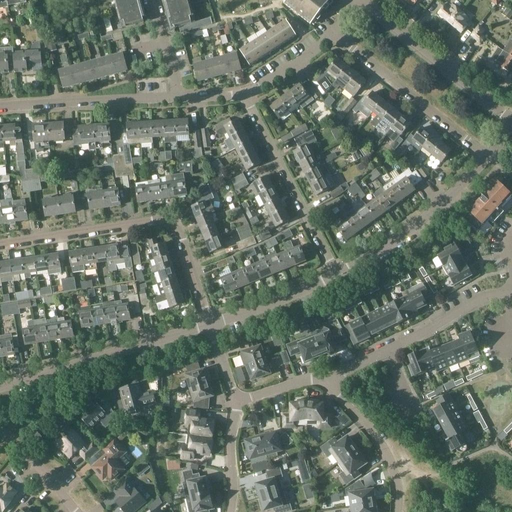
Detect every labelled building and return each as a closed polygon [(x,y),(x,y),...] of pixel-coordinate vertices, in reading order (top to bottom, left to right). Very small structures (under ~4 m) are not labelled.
[(113,0),(114,1),(117,0),(119,5),(115,6),(120,23),(124,22),(126,28),(144,23),(137,0),(113,0)] [(180,33),(212,24),(210,18),(191,23),(190,17),(194,16),(191,8),(187,9),(186,3),(190,2),(188,0),(165,0),(173,29),(179,27),(180,33)] [(287,0),(284,4),(310,25),(330,0),(287,0)] [(504,27),(511,16),(511,12),(500,4),(495,11),(502,16),(497,22),(504,27)] [(439,13),(450,23),(460,11),(452,5),(451,6),(450,5),(447,8),(445,6),(444,7),(439,13)] [(470,20),(460,11),(450,23),(462,33),(468,25),(466,24),(470,20)] [(109,17),(103,19),(107,33),(113,31),(109,17)] [(286,21),(277,27),(287,42),(296,36),(286,21)] [(473,32),(470,36),(480,44),(486,37),(483,35),(486,31),(479,25),(473,32)] [(267,33),(278,49),(287,42),(277,27),(267,33)] [(227,46),(223,32),(219,33),(223,47),(227,46)] [(258,39),(268,55),(278,49),(267,33),(258,39)] [(189,35),(181,37),(183,43),(190,41),(189,35)] [(249,45),(259,61),(268,55),(258,39),(249,45)] [(54,40),(45,42),(48,53),(57,50),(54,40)] [(31,51),(18,52),(19,72),(33,71),(33,64),(41,64),(40,42),(39,42),(37,42),(34,43),(33,45),(32,47),(31,48),(31,50),(31,51)] [(240,51),(250,67),(259,61),(249,45),(240,51)] [(0,48),(0,73),(19,72),(18,52),(13,53),(13,48),(0,48)] [(503,66),(502,67),(509,72),(511,68),(511,56),(504,51),(496,61),(503,66)] [(111,57),(116,73),(127,70),(122,54),(111,57)] [(225,57),(230,73),(241,70),(236,54),(225,57)] [(111,57),(101,60),(105,76),(116,73),(111,57)] [(215,60),(220,76),(230,73),(225,57),(215,60)] [(327,91),(332,86),(329,82),(327,80),(334,75),(338,78),(347,67),(338,59),(329,70),(313,82),(312,82),(322,95),(327,91)] [(91,63),(95,79),(105,76),(101,60),(91,63)] [(205,63),(209,79),(220,76),(215,60),(205,63)] [(91,63),(80,66),(85,82),(95,79),(91,63)] [(198,82),(209,79),(205,63),(194,66),(198,82)] [(70,69),(74,85),(85,82),(80,66),(70,69)] [(343,90),(344,90),(356,75),(347,67),(338,78),(332,86),(336,90),(339,87),(343,90)] [(64,88),(74,85),(70,69),(59,72),(64,88)] [(354,98),(357,94),(367,83),(356,75),(344,90),(354,98)] [(305,92),(300,85),(290,92),(299,104),(299,105),(302,110),(314,101),(307,91),(305,92)] [(321,96),(314,87),(309,91),(315,100),(321,96)] [(290,92),(281,99),(290,112),(299,105),(299,104),(290,92)] [(373,93),(363,104),(373,112),(382,100),(373,93)] [(333,103),(328,98),(324,103),(328,109),(333,103)] [(357,102),(352,98),(342,111),(346,115),(357,102)] [(281,99),(271,107),(280,119),(290,112),(281,99)] [(370,124),(375,128),(394,105),(389,101),(387,104),(382,100),(373,112),(377,116),(370,124)] [(362,107),(358,103),(341,122),(345,125),(346,126),(355,115),(362,107)] [(385,136),(392,128),(391,127),(401,116),(397,112),(399,109),(394,105),(375,128),(385,136)] [(392,128),(385,136),(394,142),(390,147),(394,151),(403,140),(399,137),(410,123),(401,116),(391,127),(392,128)] [(214,127),(219,138),(229,133),(231,138),(244,131),(239,121),(232,124),(229,119),(214,127)] [(163,122),(164,137),(176,136),(175,121),(163,122)] [(188,121),(175,121),(176,136),(189,136),(188,121)] [(163,122),(151,123),(153,138),(164,137),(163,122)] [(151,123),(140,124),(141,145),(153,144),(153,138),(151,123)] [(34,142),(35,142),(36,146),(36,148),(37,149),(38,150),(40,150),(41,150),(42,150),(43,150),(44,149),(45,149),(45,148),(46,147),(46,146),(46,145),(46,144),(50,143),(49,141),(55,140),(56,142),(63,142),(63,140),(72,140),(71,134),(64,135),(63,124),(33,126),(34,142)] [(140,124),(127,125),(128,139),(129,145),(141,145),(140,124)] [(305,124),(300,127),(303,133),(308,130),(305,124)] [(73,134),(73,139),(80,139),(80,143),(81,143),(82,146),(89,145),(89,148),(89,151),(96,150),(103,149),(103,144),(109,143),(109,141),(110,141),(109,125),(79,128),(79,130),(74,130),(74,134),(73,134)] [(3,127),(4,142),(9,142),(10,147),(16,147),(18,162),(17,163),(18,168),(25,167),(21,135),(20,134),(21,132),(21,131),(20,129),(15,129),(15,126),(3,127)] [(300,127),(290,132),(294,138),(303,133),(300,127)] [(339,127),(331,132),(336,141),(343,137),(339,127)] [(345,135),(350,139),(355,132),(352,129),(352,130),(350,128),(345,135)] [(432,136),(422,128),(413,140),(422,147),(432,136)] [(208,129),(202,130),(201,130),(204,149),(210,148),(208,129)] [(192,132),(195,149),(201,148),(199,131),(198,131),(192,132)] [(229,148),(235,145),(237,149),(250,142),(244,131),(231,138),(225,141),(229,148)] [(294,152),(299,163),(313,157),(308,147),(317,142),(311,131),(295,140),(300,149),(294,152)] [(360,136),(355,132),(350,139),(355,143),(360,136)] [(441,143),(432,136),(422,147),(431,155),(441,143)] [(396,152),(401,156),(411,143),(407,140),(396,152)] [(250,142),(237,149),(243,160),(256,153),(250,142)] [(362,146),(360,143),(357,146),(359,148),(358,149),(365,160),(370,155),(367,151),(366,152),(362,146)] [(441,163),(450,151),(441,143),(431,155),(441,163)] [(129,145),(123,145),(124,154),(126,165),(132,164),(130,153),(129,145)] [(351,154),(355,162),(362,158),(360,156),(359,156),(356,152),(351,154)] [(261,164),(256,153),(243,160),(248,171),(261,164)] [(107,160),(108,165),(113,164),(114,167),(126,165),(124,154),(112,156),(113,158),(107,160)] [(324,158),(327,163),(337,157),(335,154),(331,155),(324,158)] [(313,157),(299,163),(305,174),(322,165),(320,161),(316,163),(313,157)] [(419,161),(414,157),(409,163),(414,167),(419,161)] [(224,168),(218,160),(208,167),(214,174),(224,168)] [(192,173),(192,162),(180,163),(180,170),(185,170),(185,173),(192,173)] [(126,165),(128,176),(129,181),(135,180),(134,175),(132,164),(126,165)] [(126,165),(114,167),(115,170),(114,170),(115,178),(128,176),(126,165)] [(322,165),(305,174),(310,185),(324,178),(321,173),(325,171),(322,165)] [(429,175),(423,166),(418,170),(424,179),(429,175)] [(0,183),(10,183),(9,176),(6,176),(5,168),(0,168),(0,183)] [(376,170),(372,173),(376,179),(381,175),(376,170)] [(208,171),(203,174),(208,179),(212,176),(208,171)] [(402,181),(396,185),(405,197),(415,190),(412,186),(417,182),(418,183),(422,180),(416,171),(411,174),(402,181)] [(376,179),(372,173),(367,177),(372,182),(376,179)] [(172,183),(174,197),(187,195),(183,174),(171,176),(172,183)] [(243,175),(229,182),(232,187),(246,180),(243,175)] [(310,185),(316,196),(336,186),(330,175),(324,178),(310,185)] [(161,185),(160,185),(162,199),(174,197),(172,183),(171,176),(165,177),(166,184),(161,185)] [(256,197),(260,195),(274,188),(268,177),(250,186),(256,197)] [(232,187),(235,192),(248,185),(246,180),(232,187)] [(383,188),(395,205),(405,197),(396,185),(393,180),(383,188)] [(148,182),(135,184),(138,203),(150,201),(148,187),(149,187),(148,182)] [(225,191),(227,196),(235,192),(232,187),(229,182),(228,182),(231,187),(225,191)] [(476,205),(463,219),(478,233),(489,221),(493,224),(504,212),(501,209),(511,197),(497,182),(483,197),(482,196),(482,197),(483,198),(481,200),(480,200),(477,204),(476,204),(475,205),(476,205)] [(207,184),(197,194),(202,198),(203,201),(202,201),(203,203),(191,208),(196,219),(209,214),(214,212),(209,199),(206,194),(211,188),(207,184)] [(148,187),(150,201),(162,199),(160,185),(149,187),(148,187)] [(353,189),(358,194),(362,191),(357,185),(353,189)] [(330,194),(333,199),(344,192),(341,187),(330,194)] [(108,189),(109,191),(104,192),(107,208),(120,206),(118,190),(116,190),(116,188),(108,189)] [(260,195),(266,206),(279,199),(274,188),(260,195)] [(373,195),(377,199),(386,212),(395,205),(383,188),(373,195)] [(353,198),(358,194),(353,189),(349,192),(353,198)] [(90,210),(107,208),(104,192),(96,193),(96,190),(88,191),(89,194),(87,194),(87,195),(81,196),(82,199),(88,198),(90,210)] [(64,198),(58,198),(60,214),(75,212),(73,200),(79,200),(79,196),(73,197),(73,196),(71,197),(71,194),(63,195),(64,198)] [(44,200),(43,201),(45,217),(60,214),(58,198),(51,199),(51,198),(44,199),(44,200)] [(279,199),(266,206),(271,216),(285,209),(279,199)] [(334,202),(337,208),(342,205),(339,199),(334,202)] [(367,206),(376,219),(386,212),(377,199),(367,206)] [(0,201),(0,206),(3,223),(15,222),(12,202),(13,202),(13,200),(0,201)] [(12,202),(15,222),(27,220),(24,200),(13,202),(12,202)] [(242,205),(245,210),(251,207),(253,206),(250,200),(242,205)] [(328,213),(332,210),(335,215),(340,211),(337,208),(334,202),(325,207),(328,213)] [(354,209),(366,226),(376,219),(367,206),(363,202),(358,206),(354,209)] [(277,227),(277,228),(291,220),(285,209),(271,216),(274,221),(268,224),(271,230),(277,227)] [(344,216),(356,233),(366,226),(354,209),(344,216)] [(236,215),(242,227),(249,224),(242,212),(236,215)] [(214,225),(209,214),(196,219),(201,230),(214,225)] [(346,240),(356,233),(344,216),(338,220),(341,225),(337,228),(346,240)] [(236,244),(239,251),(256,244),(249,224),(242,227),(236,229),(241,242),(236,244)] [(201,230),(205,242),(219,236),(214,225),(201,230)] [(290,230),(279,236),(282,241),(293,236),(290,230)] [(258,236),(261,242),(271,237),(268,231),(258,236)] [(219,236),(205,242),(210,253),(223,248),(221,242),(230,239),(227,233),(219,236)] [(275,238),(270,241),(273,247),(278,244),(275,238)] [(150,261),(155,260),(168,256),(164,244),(157,246),(155,239),(149,241),(153,253),(148,255),(150,261)] [(269,250),(273,247),(270,241),(265,243),(269,250)] [(294,250),(291,242),(285,244),(288,252),(294,266),(306,261),(300,247),(294,250)] [(438,257),(443,267),(462,256),(454,243),(454,244),(444,249),(446,252),(438,257)] [(105,247),(107,261),(109,272),(117,271),(115,260),(124,258),(126,269),(133,268),(130,255),(124,256),(124,252),(119,253),(118,245),(105,247)] [(96,263),(107,261),(105,247),(93,249),(96,263)] [(254,248),(249,250),(252,257),(257,255),(254,248)] [(81,251),(85,272),(97,270),(96,263),(93,249),(81,251)] [(69,253),(71,267),(72,267),(73,273),(85,272),(81,251),(69,253)] [(288,252),(277,256),(283,270),(294,266),(288,252)] [(132,254),(134,266),(141,265),(139,253),(132,254)] [(58,255),(46,256),(48,271),(49,276),(61,274),(58,255)] [(34,258),(36,273),(48,271),(46,256),(34,258)] [(152,274),(159,272),(172,267),(168,256),(155,260),(157,266),(150,268),(152,274)] [(283,270),(277,256),(266,261),(272,275),(283,270)] [(443,267),(448,276),(467,266),(462,256),(443,267)] [(233,257),(224,260),(227,266),(235,263),(233,257)] [(22,260),(24,274),(25,279),(31,278),(30,273),(36,273),(34,258),(22,260)] [(22,260),(10,262),(13,281),(13,282),(20,281),(19,275),(24,274),(22,260)] [(218,270),(227,266),(224,260),(216,264),(218,270)] [(266,261),(255,265),(261,280),(272,275),(266,261)] [(10,262),(0,263),(0,274),(1,283),(13,281),(10,262)] [(244,270),(249,284),(261,280),(255,265),(244,270)] [(472,276),(467,266),(448,276),(454,286),(472,276)] [(172,267),(159,272),(162,283),(162,284),(176,279),(172,267)] [(423,268),(419,270),(424,278),(427,276),(423,268)] [(135,273),(136,278),(143,276),(141,270),(135,273)] [(238,289),(249,284),(244,270),(232,275),(238,289)] [(227,293),(238,289),(232,275),(221,279),(227,293)] [(411,279),(409,275),(400,279),(402,283),(411,279)] [(136,278),(138,284),(145,281),(143,276),(136,278)] [(429,277),(425,279),(429,287),(433,285),(429,277)] [(74,278),(68,279),(69,292),(76,290),(74,278)] [(62,286),(50,288),(51,295),(69,292),(68,279),(61,280),(62,286)] [(161,297),(166,295),(166,296),(180,291),(176,279),(162,284),(162,283),(157,285),(161,297)] [(406,292),(408,296),(409,296),(418,314),(416,311),(426,306),(423,299),(429,296),(423,284),(406,292)] [(120,285),(112,287),(113,294),(122,293),(120,285)] [(429,287),(434,294),(438,292),(433,285),(429,287)] [(378,286),(370,290),(371,293),(372,294),(380,290),(378,286)] [(139,290),(140,301),(147,300),(145,288),(139,290)] [(15,294),(16,301),(28,299),(27,291),(15,293),(15,294)] [(180,291),(166,296),(170,308),(184,304),(180,291)] [(121,301),(115,302),(118,322),(130,320),(130,319),(135,318),(134,314),(140,313),(137,296),(129,297),(130,305),(122,306),(121,301)] [(408,296),(399,300),(408,319),(418,314),(409,296),(408,296)] [(54,297),(42,299),(43,306),(55,304),(54,297)] [(140,301),(142,312),(151,311),(150,300),(147,300),(140,301)] [(389,305),(399,324),(408,319),(399,300),(389,305)] [(18,303),(11,304),(13,315),(20,314),(19,310),(30,308),(29,301),(18,303)] [(103,304),(103,306),(106,324),(118,322),(115,302),(103,304)] [(11,304),(1,306),(3,317),(13,315),(11,304)] [(389,305),(380,310),(389,329),(399,324),(389,305)] [(79,308),(79,313),(82,328),(94,326),(91,308),(91,306),(79,308)] [(91,308),(94,326),(106,324),(103,306),(91,308)] [(380,310),(370,315),(379,333),(389,329),(380,310)] [(370,315),(360,319),(369,338),(379,333),(370,315)] [(64,318),(57,319),(58,324),(61,339),(73,336),(70,322),(65,323),(64,318)] [(34,321),(33,321),(36,343),(49,341),(46,321),(46,319),(34,321)] [(369,338),(360,319),(345,327),(354,346),(369,338)] [(46,321),(49,341),(61,339),(58,324),(53,325),(52,320),(46,321)] [(25,345),(36,343),(33,321),(27,322),(29,329),(22,330),(25,345)] [(329,330),(313,336),(321,358),(338,351),(335,343),(346,339),(343,330),(331,335),(329,330)] [(459,337),(460,340),(467,357),(467,356),(477,352),(469,332),(459,337)] [(0,336),(0,347),(2,357),(14,355),(10,335),(5,336),(0,336)] [(308,363),(321,358),(313,336),(288,346),(292,357),(304,352),(308,363)] [(244,366),(245,365),(246,367),(267,360),(262,346),(257,348),(254,340),(248,342),(251,350),(242,353),(242,354),(240,355),(244,366)] [(450,344),(458,364),(468,360),(467,357),(460,340),(450,344)] [(450,344),(440,348),(448,368),(458,364),(450,344)] [(429,348),(419,352),(427,372),(436,368),(430,352),(431,352),(429,348)] [(430,352),(436,368),(438,372),(448,368),(440,348),(431,352),(430,352)] [(286,352),(281,354),(285,365),(290,363),(286,352)] [(413,377),(427,372),(419,352),(408,357),(412,365),(408,367),(413,377)] [(272,374),(267,360),(246,367),(248,373),(249,373),(252,381),(272,374)] [(186,376),(190,389),(209,384),(208,382),(210,382),(208,376),(206,376),(204,370),(200,372),(197,362),(185,366),(187,372),(185,372),(186,376)] [(209,385),(209,384),(190,389),(194,403),(194,408),(208,410),(209,402),(207,402),(207,399),(213,397),(211,391),(212,390),(210,384),(209,385)] [(143,407),(155,404),(151,391),(144,393),(144,394),(140,395),(137,385),(120,390),(126,412),(128,412),(129,416),(135,414),(134,410),(143,407)] [(433,411),(439,421),(457,411),(449,395),(437,402),(440,407),(433,411)] [(296,425),(307,425),(307,401),(303,402),(303,399),(295,401),(295,403),(290,404),(290,415),(283,415),(283,428),(296,428),(296,425)] [(310,402),(307,401),(307,425),(318,425),(318,428),(331,428),(331,415),(323,415),(323,404),(319,403),(319,401),(311,399),(310,402)] [(98,421),(101,424),(107,417),(110,421),(115,417),(107,403),(101,409),(94,401),(77,416),(89,429),(98,421)] [(478,410),(474,402),(470,403),(470,404),(474,412),(478,410)] [(189,424),(188,436),(211,439),(214,422),(199,420),(200,413),(187,411),(186,423),(189,424)] [(439,421),(444,430),(462,420),(457,411),(439,421)] [(476,415),(480,423),(484,421),(480,413),(476,415)] [(444,430),(449,439),(449,440),(464,431),(464,432),(468,430),(462,420),(444,430)] [(488,429),(484,421),(480,423),(484,431),(488,429)] [(76,428),(72,432),(67,426),(59,432),(63,436),(55,443),(60,449),(59,450),(63,454),(64,453),(69,458),(77,451),(80,454),(79,455),(84,460),(97,449),(92,443),(91,444),(92,444),(90,446),(88,443),(89,443),(76,428)] [(120,442),(127,436),(124,431),(117,437),(120,442)] [(449,439),(446,441),(451,452),(455,449),(456,451),(457,452),(458,452),(459,453),(460,453),(461,454),(462,453),(464,453),(465,452),(466,451),(467,450),(467,449),(467,447),(466,445),(465,444),(470,441),(464,432),(464,431),(449,440),(449,439)] [(261,435),(260,435),(266,455),(267,459),(278,456),(277,452),(281,451),(280,446),(286,444),(288,446),(293,442),(285,433),(280,438),(278,438),(276,433),(266,436),(261,437),(261,435)] [(250,460),(266,455),(260,435),(260,437),(255,438),(255,439),(245,441),(246,443),(242,444),(244,452),(248,451),(250,460)] [(210,455),(211,439),(188,436),(186,447),(183,447),(182,458),(193,460),(194,453),(210,455)] [(331,454),(337,464),(358,449),(354,444),(353,445),(347,437),(338,444),(334,439),(329,442),(329,443),(321,448),(327,457),(331,454)] [(107,455),(92,468),(100,476),(108,469),(115,478),(124,470),(122,468),(128,463),(122,456),(125,453),(114,440),(103,449),(107,455)] [(362,455),(358,449),(337,464),(344,473),(340,476),(347,484),(354,479),(360,475),(356,470),(366,464),(360,456),(362,455)] [(296,462),(298,469),(306,467),(304,459),(296,462)] [(134,471),(139,477),(150,468),(145,462),(134,471)] [(252,466),(254,472),(262,470),(260,464),(252,466)] [(259,495),(260,498),(283,491),(279,478),(282,477),(280,468),(266,472),(269,481),(256,485),(257,488),(255,488),(257,495),(259,495)] [(309,473),(314,479),(319,477),(314,469),(309,473)] [(182,483),(186,499),(209,494),(207,485),(208,484),(207,478),(199,480),(197,475),(192,476),(191,471),(182,473),(185,483),(182,483)] [(350,495),(352,507),(376,503),(375,494),(374,495),(373,490),(365,492),(362,488),(363,487),(359,481),(346,491),(347,496),(350,495)] [(132,489),(131,489),(125,482),(115,491),(122,498),(115,503),(122,511),(132,511),(144,502),(132,489)] [(15,493),(6,485),(1,491),(0,490),(0,511),(1,511),(2,511),(11,500),(10,499),(15,493)] [(287,504),(283,491),(260,498),(261,501),(259,502),(261,509),(263,508),(264,511),(274,508),(275,511),(287,511),(292,511),(289,503),(287,504)] [(209,494),(186,499),(188,511),(208,511),(209,511),(213,510),(212,505),(213,505),(211,496),(210,497),(209,494)] [(150,511),(152,511),(162,504),(159,498),(147,508),(150,511)] [(378,511),(376,503),(352,507),(352,511),(376,511),(378,511)]
